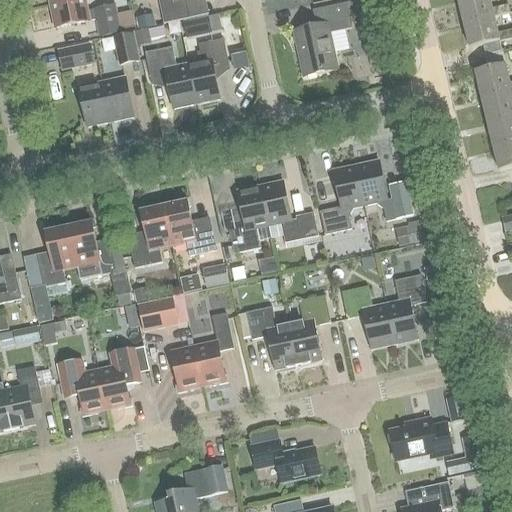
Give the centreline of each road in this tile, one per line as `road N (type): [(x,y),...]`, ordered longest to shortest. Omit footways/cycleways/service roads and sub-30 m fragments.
road 1 (residential): [(21,176),(276,124)]
road 2 (residential): [(499,334),(439,92)]
road 3 (residential): [(106,450),(344,399)]
road 4 (residential): [(276,124),(439,92)]
road 5 (residential): [(276,124),(249,0)]
road 6 (residential): [(344,399),(464,374)]
